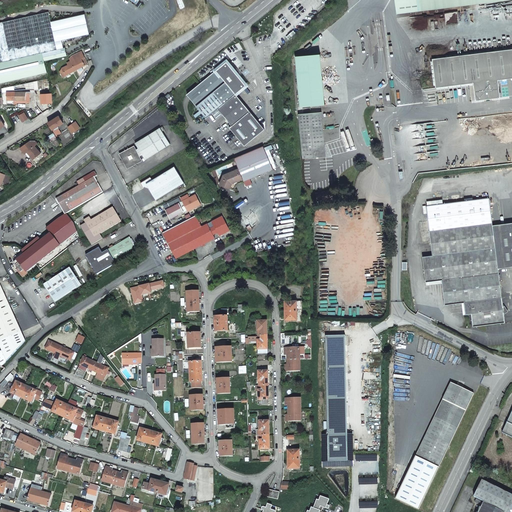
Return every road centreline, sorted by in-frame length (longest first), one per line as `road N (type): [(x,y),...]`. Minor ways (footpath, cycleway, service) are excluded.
road 1 (residential): [(207,301),(247,281),(275,311),(277,465),(255,481)]
road 2 (unknown): [(235,26),(258,80),(266,132),(229,151),(210,128),(190,125),(182,102)]
road 3 (unknown): [(424,324),(415,237),(423,198),(446,185),(473,184),(500,194),(505,207)]
road 4 (secondary): [(268,0),(96,141)]
road 5 (residential): [(185,452),(177,476),(0,417)]
road 6 (unknown): [(397,37),(405,99),(394,115),(487,104),(511,93)]
road 7 (residential): [(185,452),(143,401),(91,388),(20,355)]
road 8 (residential): [(20,355),(41,330),(125,278),(166,271)]
road 9 (residential): [(443,511),(511,366)]
road 10 (residential): [(207,301),(212,460)]
road 11 (unclassified): [(96,141),(166,271)]
road 12 (unknown): [(118,183),(177,145),(159,120),(132,138)]
road 13 (secondary): [(96,141),(0,213)]
